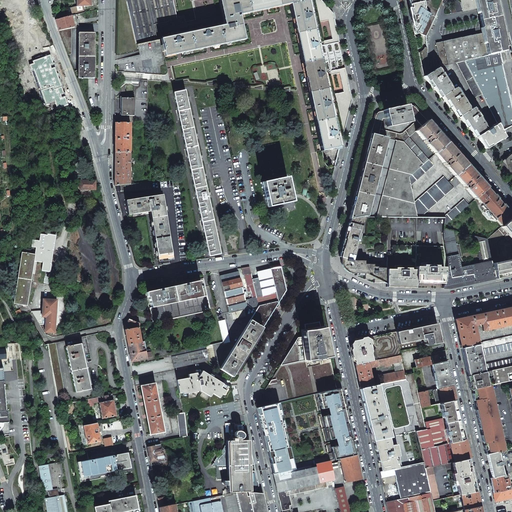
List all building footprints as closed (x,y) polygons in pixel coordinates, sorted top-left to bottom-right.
[(125,0),(135,44),(137,44),(160,39),(159,33),(179,29),(172,0),(125,0)] [(220,0),(226,25),(160,39),(164,55),(244,38),(239,14),(291,3),(322,151),(338,148),(322,73),(317,46),(306,0),(220,0)] [(306,0),(317,46),(324,45),(319,22),(334,19),(333,14),(320,0),(306,0)] [(411,21),(414,34),(419,33),(425,36),(442,1),(439,0),(430,0),(423,2),(410,4),(408,5),(409,9),(411,8),(414,20),(411,21)] [(459,0),(462,12),(477,9),(475,0),(459,0)] [(483,33),(487,55),(500,52),(505,51),(500,29),(494,0),(475,0),(477,9),(483,33)] [(68,8),(70,16),(71,16),(75,15),(85,13),(83,6),(76,6),(68,8)] [(55,20),(58,30),(71,28),(74,27),(71,16),(70,16),(55,20)] [(330,27),(333,43),(339,42),(336,26),(330,27)] [(58,30),(68,56),(71,54),(71,28),(58,30)] [(78,70),(78,78),(93,78),(93,33),(78,33),(78,70)] [(476,34),(481,57),(487,55),(483,33),(476,34)] [(442,41),(447,64),(456,62),(464,60),(481,57),(476,34),(442,41)] [(115,65),(115,71),(163,75),(165,75),(166,74),(167,73),(167,72),(167,71),(164,55),(160,39),(137,44),(140,55),(123,59),(125,64),(115,65)] [(436,43),(440,66),(447,64),(442,41),(436,43)] [(428,69),(426,47),(424,48),(418,53),(424,76),(430,73),(438,68),(440,67),(439,66),(428,69)] [(472,76),(481,94),(496,124),(501,132),(511,125),(511,109),(507,87),(502,64),(500,52),(487,55),(481,57),(464,60),(472,76)] [(50,54),(32,61),(33,63),(29,65),(31,70),(33,70),(46,104),(54,101),(57,109),(68,105),(50,54)] [(464,60),(456,62),(466,81),(472,76),(464,60)] [(339,69),(343,86),(348,84),(345,68),(339,69)] [(437,90),(441,97),(451,90),(443,77),(441,74),(438,68),(430,73),(424,76),(427,81),(429,80),(432,86),(436,92),(437,90)] [(322,73),(338,148),(340,148),(343,133),(352,100),(350,91),(335,94),(330,71),(322,73)] [(443,77),(451,90),(454,89),(445,76),(443,77)] [(466,81),(475,97),(481,94),(472,76),(466,81)] [(116,88),(120,88),(120,87),(121,85),(121,84),(123,83),(125,82),(132,83),(134,85),(134,90),(147,90),(147,80),(126,78),(124,78),(120,80),(117,82),(116,85),(116,88)] [(455,110),(459,117),(469,110),(460,96),(459,94),(455,88),(454,89),(451,90),(441,97),(444,101),(446,100),(450,106),(453,111),(455,110)] [(134,90),(134,98),(147,99),(147,90),(134,90)] [(174,93),(209,256),(220,254),(185,90),(174,93)] [(460,96),(469,110),(471,109),(462,95),(460,96)] [(121,98),(121,115),(134,115),(134,98),(121,98)] [(134,115),(134,123),(147,123),(147,99),(134,98),(134,115)] [(384,118),(386,125),(408,120),(407,114),(405,106),(405,105),(382,110),(383,111),(384,118)] [(405,106),(407,114),(410,113),(416,121),(421,126),(427,121),(413,106),(412,105),(411,105),(409,105),(405,106)] [(469,110),(459,117),(462,121),(464,120),(467,126),(471,131),(473,130),(476,136),(487,130),(478,117),(477,114),(473,108),(471,109),(469,110)] [(375,115),(371,134),(378,136),(380,129),(382,119),(384,118),(383,111),(380,111),(378,112),(377,112),(376,113),(375,115)] [(480,115),(478,117),(487,130),(489,129),(480,115)] [(421,126),(415,131),(435,154),(448,143),(438,131),(428,120),(427,121),(421,126)] [(380,129),(378,136),(386,138),(396,140),(403,142),(408,137),(415,131),(421,126),(416,121),(402,133),(399,134),(380,129)] [(115,161),(114,186),(121,185),(125,184),(129,184),(130,123),(115,123),(115,139),(115,161)] [(487,130),(476,136),(479,141),(481,140),(483,143),(485,147),(489,144),(490,145),(498,140),(499,141),(504,138),(501,132),(496,124),(489,129),(487,130)] [(366,217),(386,138),(378,136),(371,134),(367,148),(360,175),(351,209),(349,219),(350,219),(359,217),(363,217),(366,217)] [(408,137),(403,142),(423,164),(428,160),(408,137)] [(396,140),(377,217),(387,217),(417,217),(416,211),(414,202),(410,185),(409,177),(423,164),(403,142),(396,140)] [(448,143),(435,154),(455,176),(467,165),(457,154),(448,143)] [(508,155),(501,162),(506,168),(509,175),(511,175),(511,152),(511,153),(508,155)] [(409,177),(410,185),(433,165),(428,160),(423,164),(409,177)] [(467,165),(455,176),(475,199),(476,198),(487,188),(477,176),(467,165)] [(414,202),(416,211),(448,182),(443,176),(414,202)] [(261,182),(267,207),(291,202),(286,177),(261,182)] [(80,180),(80,189),(91,189),(95,189),(95,181),(80,180)] [(126,190),(126,191),(152,189),(151,182),(129,184),(125,184),(126,190)] [(416,211),(417,217),(420,217),(454,188),(448,182),(416,211)] [(487,188),(476,198),(483,205),(482,206),(494,220),(495,219),(501,226),(502,226),(511,216),(511,215),(500,202),(487,188)] [(150,212),(158,260),(159,260),(172,258),(162,194),(125,201),(128,215),(150,212)] [(445,217),(444,226),(469,205),(464,199),(443,217),(445,217)] [(260,209),(251,211),(252,218),(261,216),(260,209)] [(511,260),(505,262),(492,265),(495,279),(511,275),(511,216),(502,226),(511,237),(511,260)] [(343,240),(339,257),(341,257),(341,258),(341,262),(341,265),(342,266),(343,268),(345,270),(346,271),(349,273),(351,274),(354,274),(355,274),(355,276),(364,276),(364,279),(373,280),(373,282),(377,283),(382,283),(386,284),(387,268),(378,268),(378,267),(374,267),(374,266),(364,266),(364,263),(355,262),(355,261),(353,261),(352,261),(357,243),(359,244),(361,236),(366,217),(363,217),(359,217),(350,219),(346,236),(346,237),(345,239),(344,239),(343,240)] [(487,239),(490,257),(498,255),(495,242),(503,234),(508,240),(509,239),(511,237),(502,226),(501,226),(487,239)] [(443,238),(447,257),(458,254),(455,241),(453,231),(444,229),(443,238)] [(49,266),(53,239),(48,238),(49,235),(41,234),(40,240),(33,239),(32,246),(36,247),(36,250),(42,251),(40,262),(42,262),(41,269),(44,269),(44,266),(49,266)] [(387,254),(388,236),(361,236),(359,244),(357,243),(352,261),(353,261),(355,261),(355,262),(364,263),(364,266),(374,266),(374,267),(378,267),(378,268),(387,268),(387,254)] [(474,236),(480,264),(491,262),(490,257),(487,239),(474,236)] [(416,246),(392,246),(392,254),(387,254),(387,268),(386,284),(388,285),(415,285),(415,283),(415,281),(416,246)] [(443,282),(444,254),(443,247),(416,246),(415,281),(443,282)] [(27,306),(32,273),(32,271),(35,271),(37,262),(40,262),(42,251),(36,250),(35,254),(30,253),(25,252),(22,252),(14,304),(27,306)] [(447,274),(442,288),(450,288),(480,282),(495,279),(492,265),(491,262),(480,264),(460,268),(458,254),(447,257),(448,264),(447,274)] [(242,268),(241,268),(243,275),(245,275),(251,273),(249,267),(242,268)] [(274,268),(270,269),(278,301),(259,305),(250,320),(263,328),(271,315),(277,304),(286,290),(281,267),(274,268)] [(256,297),(258,306),(259,305),(278,301),(270,269),(257,272),(258,278),(255,278),(252,279),(254,286),(256,296),(256,297)] [(228,274),(220,276),(221,282),(239,277),(238,272),(228,274)] [(251,273),(245,275),(248,288),(254,286),(252,279),(251,273)] [(239,277),(221,282),(224,291),(242,287),(239,277)] [(203,278),(189,281),(190,283),(198,281),(202,297),(207,296),(205,287),(203,278)] [(161,289),(148,292),(149,297),(151,308),(202,297),(198,281),(190,283),(186,283),(161,289)] [(248,288),(247,288),(248,292),(251,291),(252,297),(256,296),(254,286),(248,288)] [(242,287),(224,291),(229,313),(231,312),(244,309),(247,308),(245,300),(242,287)] [(151,308),(150,308),(153,323),(210,310),(207,296),(202,297),(151,308)] [(256,297),(245,300),(247,308),(258,306),(256,297)] [(45,325),(45,332),(54,333),(56,300),(42,298),(42,310),(41,317),(46,317),(45,325)] [(498,310),(483,313),(487,330),(511,324),(511,309),(511,307),(498,310)] [(13,312),(15,318),(21,315),(20,309),(13,312)] [(244,309),(231,312),(233,319),(246,316),(244,309)] [(31,311),(40,325),(45,325),(46,317),(41,317),(42,310),(31,311)] [(472,316),(454,319),(458,335),(461,348),(479,345),(475,325),(481,324),(483,331),(487,330),(483,313),(472,316)] [(139,323),(129,319),(125,329),(138,327),(139,323)] [(225,320),(218,321),(223,344),(230,342),(225,320)] [(263,328),(250,320),(220,369),(232,377),(236,370),(245,356),(255,340),(263,328)] [(309,324),(304,324),(305,330),(320,328),(319,322),(313,323),(309,324)] [(436,323),(396,332),(398,344),(424,338),(426,346),(441,343),(436,323)] [(138,327),(125,329),(126,337),(128,345),(141,342),(138,327)] [(305,330),(302,331),(303,337),(305,360),(330,356),(327,346),(327,343),(326,341),(323,327),(320,328),(305,330)] [(371,354),(372,361),(400,355),(400,351),(398,344),(396,332),(367,338),(369,339),(372,353),(371,354)] [(80,343),(84,360),(88,360),(91,359),(86,335),(79,337),(80,343)] [(303,337),(297,338),(293,345),(289,352),(284,359),(280,365),(305,360),(303,337)] [(355,361),(356,364),(363,363),(367,362),(370,361),(372,361),(371,354),(372,353),(369,339),(367,338),(354,341),(353,344),(351,346),(352,349),(354,360),(355,361)] [(141,342),(128,345),(129,353),(131,361),(150,358),(151,356),(150,349),(145,350),(144,341),(141,342)] [(48,344),(57,396),(64,394),(55,342),(48,344)] [(511,342),(480,350),(481,357),(511,349),(511,342)] [(66,346),(75,392),(90,389),(84,360),(80,343),(66,346)] [(212,344),(206,346),(209,361),(209,362),(216,361),(212,344)] [(479,345),(461,348),(464,363),(467,376),(484,372),(483,365),(481,357),(480,350),(479,345)] [(206,346),(171,353),(173,363),(174,368),(209,361),(206,346)] [(6,409),(3,380),(0,380),(0,359),(6,359),(5,348),(0,348),(0,433),(0,435),(10,434),(10,431),(8,409),(6,409)] [(408,349),(400,351),(400,355),(402,362),(404,372),(404,375),(413,373),(412,368),(408,349)] [(446,353),(438,355),(439,362),(446,361),(448,360),(446,353)] [(372,361),(370,361),(371,368),(394,364),(402,362),(400,355),(372,361)] [(438,355),(414,360),(415,368),(431,364),(439,362),(438,355)] [(305,360),(280,365),(271,380),(276,379),(277,383),(268,385),(265,390),(260,398),(262,406),(275,403),(315,394),(320,393),(336,389),(334,378),(330,356),(305,360)] [(511,358),(483,365),(484,372),(511,365),(511,358)] [(439,362),(431,364),(436,389),(438,388),(452,385),(449,372),(446,361),(439,362)] [(356,364),(355,365),(358,377),(360,389),(367,387),(373,386),(367,362),(363,363),(356,364)] [(402,362),(394,364),(396,373),(404,372),(402,362)] [(415,368),(412,368),(413,373),(418,393),(426,391),(432,389),(436,389),(431,364),(415,368)] [(511,365),(484,372),(488,386),(490,385),(510,381),(511,380),(511,365)] [(177,380),(179,393),(187,392),(188,394),(196,392),(195,390),(200,389),(203,391),(203,392),(207,394),(206,394),(210,397),(212,393),(219,398),(227,386),(202,371),(198,377),(197,373),(188,374),(189,378),(177,380)] [(396,373),(383,376),(384,384),(405,379),(404,375),(404,372),(396,373)] [(484,372),(467,376),(468,384),(469,390),(470,390),(488,386),(484,372)] [(413,373),(404,375),(405,379),(408,382),(420,430),(425,429),(421,408),(418,393),(413,373)] [(379,385),(392,437),(409,433),(416,431),(420,430),(408,382),(405,379),(384,384),(379,385)] [(155,384),(141,386),(150,434),(164,431),(155,384)] [(179,393),(183,413),(214,406),(234,401),(231,386),(231,385),(227,386),(219,398),(212,393),(210,397),(206,394),(207,394),(203,392),(203,391),(200,389),(195,390),(196,392),(188,394),(187,392),(179,393)] [(373,386),(367,387),(379,439),(389,437),(392,437),(379,385),(373,386)] [(452,385),(438,388),(441,403),(454,401),(456,400),(455,392),(453,385),(452,385)] [(488,386),(470,390),(471,393),(474,404),(483,446),(485,454),(486,453),(497,451),(505,449),(490,385),(488,386)] [(360,389),(368,422),(373,441),(374,440),(379,439),(367,387),(360,389)] [(275,403),(262,406),(258,408),(263,429),(273,473),(290,470),(315,464),(330,461),(340,459),(356,455),(340,388),(336,389),(320,393),(315,394),(275,403)] [(436,389),(432,389),(436,404),(441,403),(438,388),(436,389)] [(426,391),(418,393),(421,408),(430,406),(426,391)] [(93,398),(93,403),(99,402),(113,400),(113,395),(112,394),(93,398)] [(99,402),(102,418),(117,415),(113,400),(99,402)] [(441,403),(446,429),(450,443),(463,440),(461,430),(459,420),(456,411),(454,401),(441,403)] [(183,413),(177,414),(180,438),(187,436),(185,413),(183,413)] [(420,430),(416,431),(420,449),(450,443),(446,429),(444,429),(442,418),(424,422),(426,429),(425,429),(420,430)] [(93,424),(87,425),(84,426),(87,444),(100,441),(97,423),(93,424)] [(227,424),(228,441),(236,440),(236,437),(235,437),(235,436),(234,435),(234,434),(234,433),(235,432),(236,431),(234,427),(234,424),(227,424)] [(235,437),(236,437),(236,440),(239,440),(239,439),(240,439),(241,438),(242,438),(243,437),(243,436),(244,435),(244,434),(243,433),(242,432),(241,431),(240,431),(238,430),(236,431),(235,432),(234,433),(234,434),(234,435),(235,436),(235,437)] [(392,437),(389,437),(391,445),(397,444),(401,467),(415,464),(409,433),(392,437)] [(378,453),(379,459),(381,458),(382,467),(383,467),(384,470),(393,468),(401,467),(397,444),(391,445),(389,437),(379,439),(374,440),(375,445),(376,444),(378,453)] [(105,447),(113,445),(112,441),(111,438),(103,439),(105,447)] [(463,440),(450,443),(454,462),(470,458),(468,448),(466,439),(463,440)] [(228,446),(227,446),(227,465),(229,465),(230,492),(235,491),(247,491),(249,491),(248,464),(248,440),(239,440),(236,440),(228,441),(228,446)] [(450,443),(420,449),(423,462),(424,468),(432,466),(446,463),(454,462),(450,443)] [(160,444),(147,447),(149,456),(151,465),(158,464),(157,462),(164,461),(163,452),(161,453),(160,448),(160,444)] [(227,446),(224,446),(218,456),(212,466),(227,465),(227,446)] [(497,451),(486,453),(492,477),(503,475),(501,469),(500,464),(502,464),(501,461),(500,461),(497,451)] [(127,452),(77,462),(81,482),(110,477),(109,472),(121,469),(122,474),(127,473),(131,472),(127,452)] [(340,459),(345,482),(361,479),(356,455),(340,459)] [(454,462),(446,463),(447,468),(453,467),(454,473),(452,473),(454,480),(455,480),(456,484),(457,484),(459,495),(461,494),(477,491),(475,480),(470,458),(454,462)] [(316,467),(291,472),(291,473),(284,474),(288,490),(314,484),(325,481),(334,479),(332,469),(331,464),(330,461),(315,464),(316,467)] [(59,462),(38,466),(43,491),(48,490),(49,498),(44,499),(46,511),(67,511),(64,495),(59,496),(57,488),(60,488),(58,475),(62,475),(59,462)] [(395,475),(400,499),(430,493),(424,468),(423,462),(415,464),(401,467),(393,468),(395,475)] [(432,466),(424,468),(430,493),(432,500),(439,499),(432,466)] [(380,471),(381,478),(395,475),(393,468),(384,470),(380,471)] [(281,510),(281,511),(283,511),(292,510),(289,495),(287,490),(288,490),(284,474),(291,473),(291,472),(290,472),(290,470),(273,473),(272,473),(281,510)] [(492,477),(489,478),(491,486),(493,493),(510,489),(507,474),(503,475),(492,477)] [(289,495),(315,489),(314,484),(288,490),(287,490),(289,495)] [(349,511),(350,511),(344,486),(335,488),(340,511),(349,511)] [(511,488),(510,489),(493,493),(495,502),(511,498),(511,488)] [(235,491),(240,511),(251,511),(247,492),(247,491),(235,491)] [(477,491),(461,494),(464,509),(481,506),(479,498),(477,491)] [(262,493),(247,492),(251,511),(266,511),(264,500),(262,495),(262,493)] [(400,499),(386,502),(388,511),(434,511),(432,500),(430,493),(400,499)] [(94,507),(95,511),(120,511),(136,509),(135,502),(134,495),(108,501),(109,504),(94,507)]
